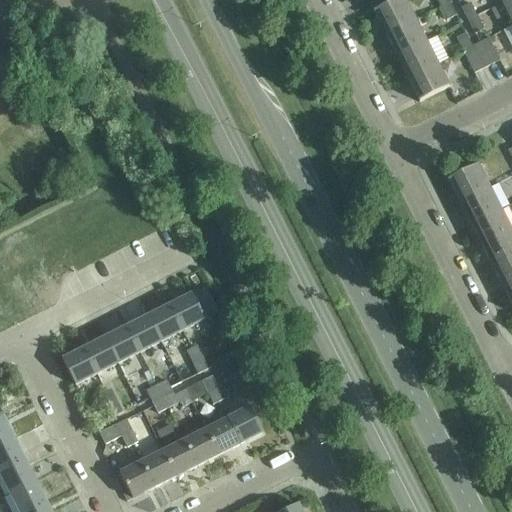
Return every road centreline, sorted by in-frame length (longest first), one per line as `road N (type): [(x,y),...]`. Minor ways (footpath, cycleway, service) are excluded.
road 1 (secondary): [(469,511),(205,0)]
road 2 (secondary): [(159,0),(417,511)]
road 3 (residential): [(507,373),(394,153)]
road 4 (residential): [(109,511),(20,337)]
road 5 (residential): [(20,337),(192,252)]
road 6 (residential): [(343,511),(316,457),(205,511)]
road 7 (residential): [(394,153),(319,0)]
road 8 (residential): [(394,153),(511,94)]
